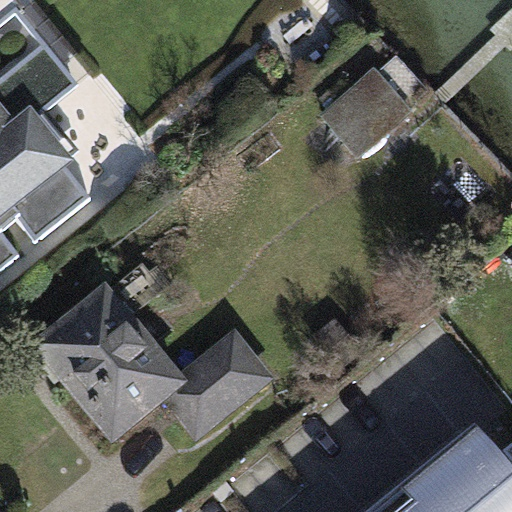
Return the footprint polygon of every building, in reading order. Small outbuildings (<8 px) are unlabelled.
[(325,110),(365,150),(416,101),(377,61),(325,110)] [(0,96),(0,216),(59,171),(0,96)] [(109,304),(35,356),(105,456),(179,404),(109,304)] [(165,384),(204,435),(283,374),(245,324),(165,384)] [(468,452),(389,511),(511,511),(511,465),(496,480),(468,452)]
